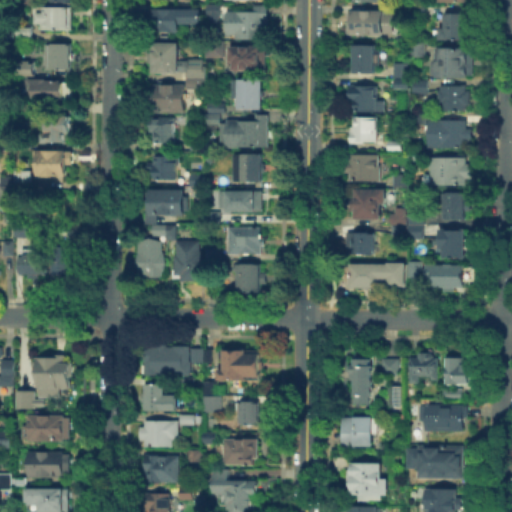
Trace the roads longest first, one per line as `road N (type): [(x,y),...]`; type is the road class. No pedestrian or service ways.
road 1 (residential): [(109,511),(112,0)]
road 2 (tertiary): [(305,511),(308,0)]
road 3 (residential): [(501,511),(504,0)]
road 4 (residential): [(0,317),(511,319)]
